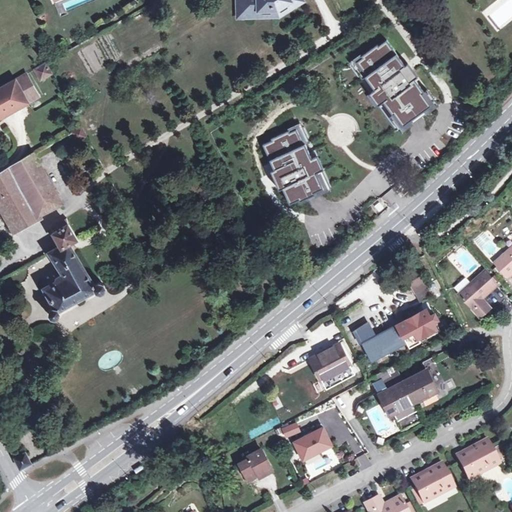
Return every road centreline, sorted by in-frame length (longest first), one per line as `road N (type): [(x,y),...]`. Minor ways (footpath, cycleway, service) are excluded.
road 1 (primary): [(224,368),(351,264),(511,114)]
road 2 (residential): [(511,323),(511,376),(495,408),(298,511)]
road 3 (primary): [(224,368),(30,508)]
road 4 (primary): [(51,511),(224,368)]
